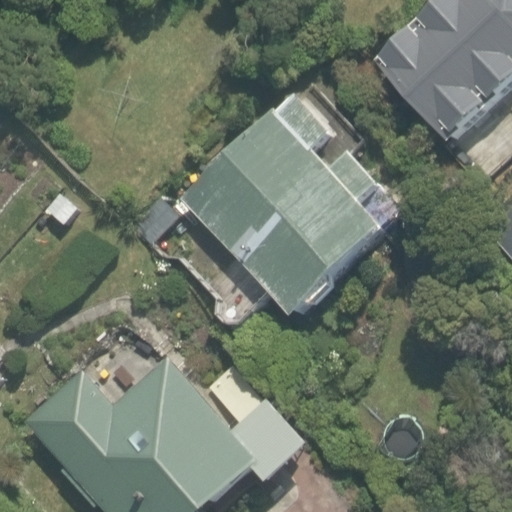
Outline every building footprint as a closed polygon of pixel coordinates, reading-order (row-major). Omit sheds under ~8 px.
[(511,0),(455,0),(384,64),(458,146),(511,97),(511,0)] [(189,200),(303,320),(396,232),(371,205),(388,188),(356,154),(338,171),(319,151),(337,133),(301,95),(189,200)] [(49,210),(69,227),(83,210),(64,193),(49,210)] [(511,196),(489,216),(511,243),(511,196)] [(219,511),(269,471),(271,473),(269,474),(280,486),(321,451),(280,403),(241,436),(177,361),(121,408),(92,373),(35,422),(74,468),(69,472),(100,508),(105,504),(111,511),(219,511)] [(0,390),(10,381),(0,370),(0,390)]
